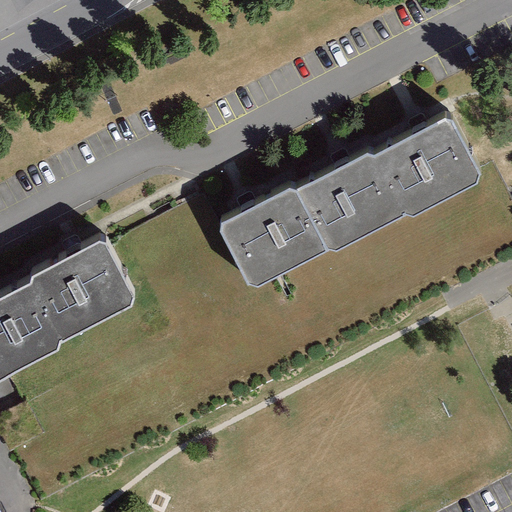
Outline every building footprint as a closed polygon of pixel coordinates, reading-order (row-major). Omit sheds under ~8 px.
[(474,177),(446,122),(440,120),(371,158),(400,215),(409,218),(471,186),(474,177)] [(400,215),(371,158),(363,156),(290,195),(322,254),(332,255),(398,219),(400,215)] [(322,254),(290,195),(285,192),(218,228),(216,235),(244,289),(253,291),(320,257),(322,254)] [(27,286),(55,343),(125,309),(128,302),(100,249),(95,247),(29,280),(27,286)] [(55,343),(27,286),(0,299),(0,378),(51,351),(55,343)]
